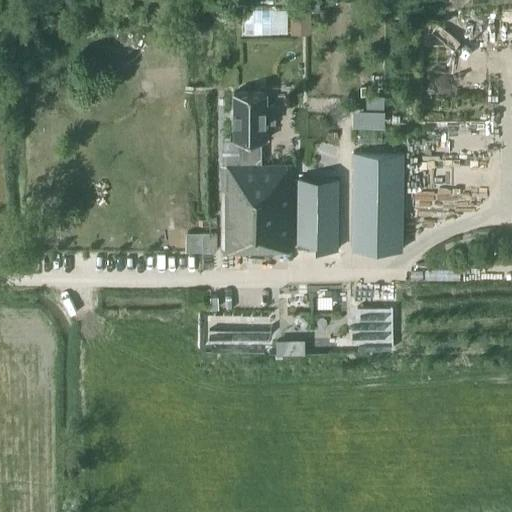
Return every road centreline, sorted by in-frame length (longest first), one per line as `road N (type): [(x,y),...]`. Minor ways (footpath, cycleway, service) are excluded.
road 1 (track): [(344,123),(344,272)]
road 2 (track): [(395,270),(439,234),(511,214)]
